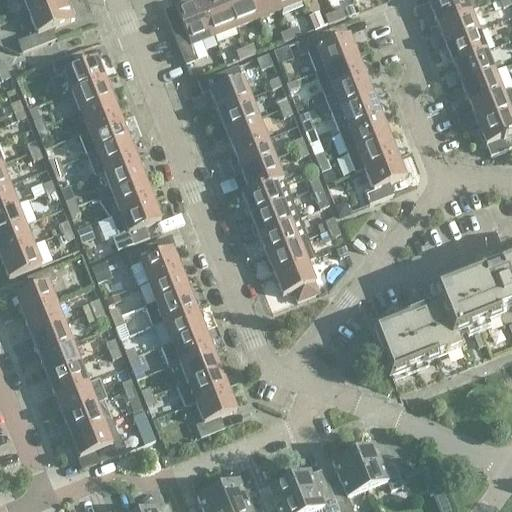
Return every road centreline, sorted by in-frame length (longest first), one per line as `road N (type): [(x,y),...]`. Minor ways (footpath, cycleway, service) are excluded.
road 1 (residential): [(290,377),(260,363),(117,0)]
road 2 (residential): [(442,184),(290,377)]
road 3 (residential): [(316,389),(510,471)]
road 4 (residential): [(158,482),(295,426),(316,389)]
road 5 (residential): [(442,184),(411,102),(419,71),(395,12)]
road 6 (residential): [(0,383),(46,499),(16,511)]
